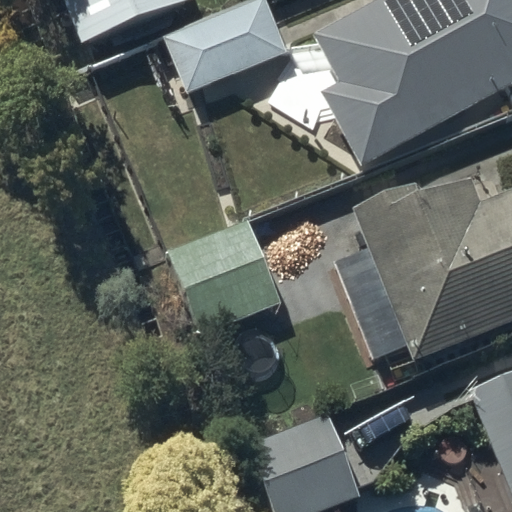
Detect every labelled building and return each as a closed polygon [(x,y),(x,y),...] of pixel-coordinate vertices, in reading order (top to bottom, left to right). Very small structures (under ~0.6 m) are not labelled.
[(194,7),(191,0),(60,0),(81,52),(194,7)] [(511,0),(304,0),(303,1),(338,65),(317,76),(350,137),(511,50),(511,0)] [(266,2),(163,42),(187,100),(289,60),(266,2)] [(399,330),(511,286),(511,161),(431,193),(416,156),(342,185),(399,330)] [(249,226),(169,259),(203,341),(283,308),(249,226)] [(511,338),(459,359),(511,491),(511,338)] [(328,419),(248,451),(272,511),(337,511),(390,491),(383,474),(418,460),(395,400),(331,425),(328,419)]
